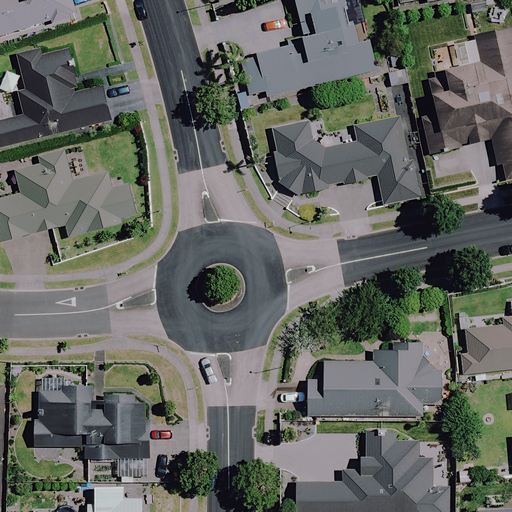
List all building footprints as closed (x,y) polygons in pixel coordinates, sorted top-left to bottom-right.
[(0,0),(0,36),(74,15),(69,0),(0,0)] [(283,41),(285,49),(238,60),(248,97),(267,93),(268,98),(373,72),(366,42),(358,44),(347,0),(292,0),(301,36),(283,41)] [(511,180),(511,28),(474,37),(480,64),(425,76),(432,109),(416,112),(425,157),(490,143),(499,183),(511,180)] [(76,93),(65,49),(42,55),(40,50),(14,56),(23,92),(16,93),(22,117),(0,122),(0,150),(111,124),(102,87),(76,93)] [(389,82),(391,90),(410,85),(402,52),(383,57),(387,72),(369,76),(371,86),(389,82)] [(381,208),(421,199),(402,116),(323,133),(320,118),(268,129),(283,199),(374,179),(381,208)] [(35,155),(37,162),(12,169),(19,196),(0,200),(0,243),(63,226),(66,239),(135,220),(125,184),(109,188),(105,173),(84,178),(74,181),(64,147),(35,155)] [(474,397),(473,383),(511,380),(511,379),(511,315),(502,316),(502,320),(462,324),(465,353),(460,353),(463,381),(454,382),(455,399),(474,397)] [(420,407),(440,408),(442,365),(422,364),(422,344),(414,344),(391,343),(391,348),(372,347),(371,365),(322,363),(321,381),(305,381),(304,417),(419,421),(420,407)] [(93,383),(43,381),(41,429),(32,429),(31,452),(54,453),(54,439),(80,440),(79,463),(110,464),(111,441),(141,442),(143,396),(106,394),(105,405),(92,405),(93,383)] [(415,436),(358,437),(359,472),(342,472),(342,483),(294,483),(293,511),(448,511),(449,488),(429,488),(429,461),(415,461),(415,436)] [(122,489),(94,488),(94,506),(86,505),(85,511),(140,511),(140,500),(122,500),(122,489)] [(511,511),(511,509),(503,510),(503,495),(481,496),(482,511),(474,511),(511,511)]
